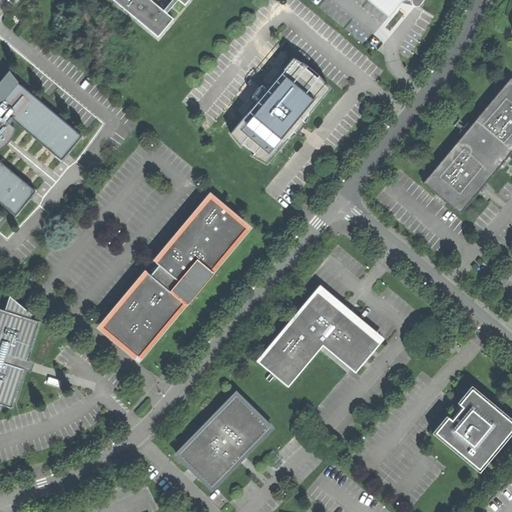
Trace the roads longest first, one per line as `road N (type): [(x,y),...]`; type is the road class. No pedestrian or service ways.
road 1 (residential): [(341,200),(134,439),(87,471),(16,496)]
road 2 (residential): [(479,0),(433,87),(341,200)]
road 3 (residential): [(341,200),(511,342)]
